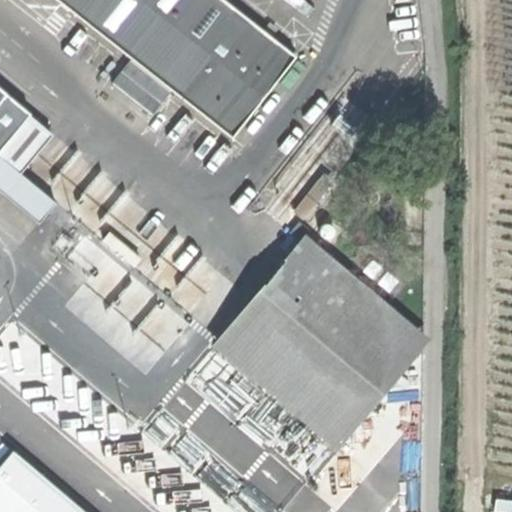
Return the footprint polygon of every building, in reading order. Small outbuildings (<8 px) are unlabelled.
[(61,0),(232,134),(297,53),(228,0),(61,0)] [(31,111),(0,85),(0,148),(29,113),(31,111)] [(52,132),(29,113),(0,148),(0,187),(39,220),(56,200),(21,171),(52,132)] [(292,206),(302,214),(329,182),(320,173),(292,206)] [(105,239),(135,264),(141,257),(112,231),(105,239)] [(425,335),(305,235),(215,342),(333,443),(425,335)]
